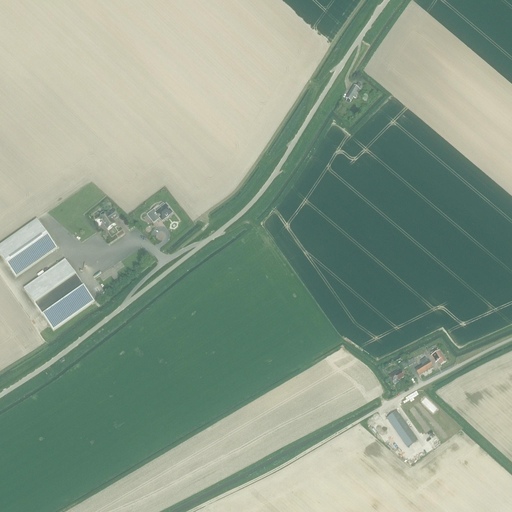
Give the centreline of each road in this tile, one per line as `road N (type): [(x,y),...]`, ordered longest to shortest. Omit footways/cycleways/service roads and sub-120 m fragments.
road 1 (unclassified): [(0,395),(252,203),(387,0)]
road 2 (track): [(189,511),(377,410)]
road 3 (unclassified): [(377,410),(511,339)]
